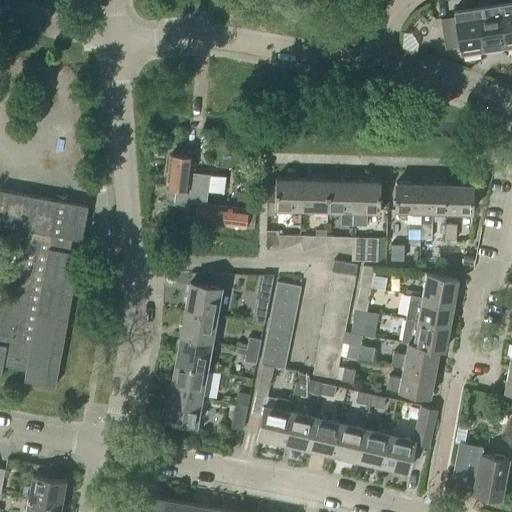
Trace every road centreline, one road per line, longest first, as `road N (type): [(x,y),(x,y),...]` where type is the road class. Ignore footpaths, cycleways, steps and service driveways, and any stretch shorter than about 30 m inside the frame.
road 1 (residential): [(111,449),(135,318),(112,37)]
road 2 (residential): [(430,511),(111,449)]
road 3 (residential): [(370,63),(228,38),(112,37)]
road 4 (residential): [(452,384),(474,291),(500,262),(511,196)]
road 5 (residential): [(511,108),(370,63)]
